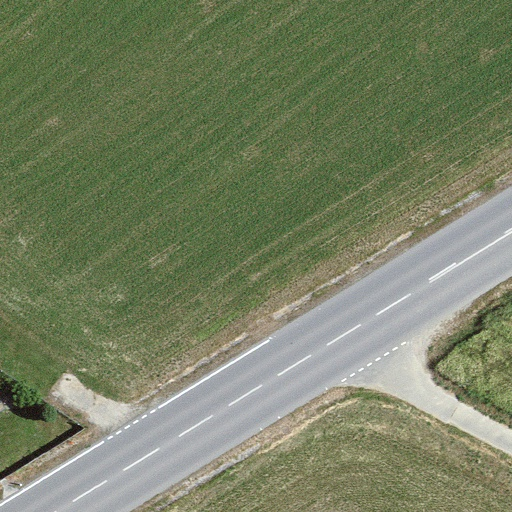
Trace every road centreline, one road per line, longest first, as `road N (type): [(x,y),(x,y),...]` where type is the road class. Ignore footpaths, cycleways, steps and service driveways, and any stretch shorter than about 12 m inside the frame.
road 1 (tertiary): [(53,511),(511,228)]
road 2 (track): [(335,335),(511,430)]
